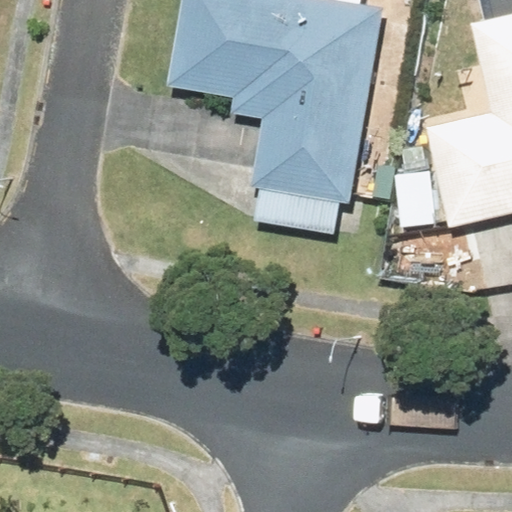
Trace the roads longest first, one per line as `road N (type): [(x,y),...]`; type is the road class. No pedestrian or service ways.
road 1 (residential): [(90,0),(22,352)]
road 2 (residential): [(309,394),(22,352)]
road 3 (residential): [(511,410),(309,394)]
